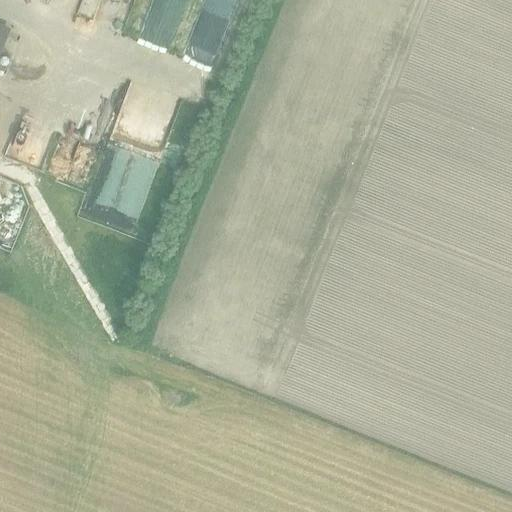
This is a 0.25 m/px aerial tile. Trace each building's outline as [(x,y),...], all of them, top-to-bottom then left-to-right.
[(201,0),(185,43),(199,48),(217,0),(201,0)] [(0,59),(11,32),(0,28),(0,59)] [(134,114),(159,123),(174,83),(149,74),(134,114)] [(24,150),(57,163),(71,130),(38,117),(24,150)] [(111,185),(134,194),(158,132),(135,123),(111,185)] [(78,131),(64,163),(84,172),(98,139),(78,131)]
